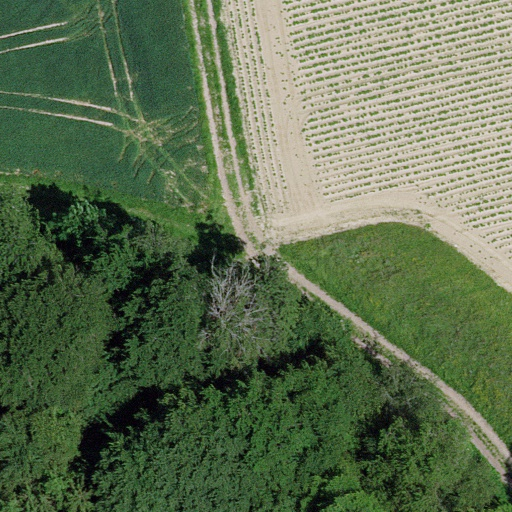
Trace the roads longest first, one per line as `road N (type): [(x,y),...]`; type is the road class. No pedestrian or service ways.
road 1 (track): [(511,480),(422,390),(259,250)]
road 2 (track): [(204,0),(235,187),(259,250)]
